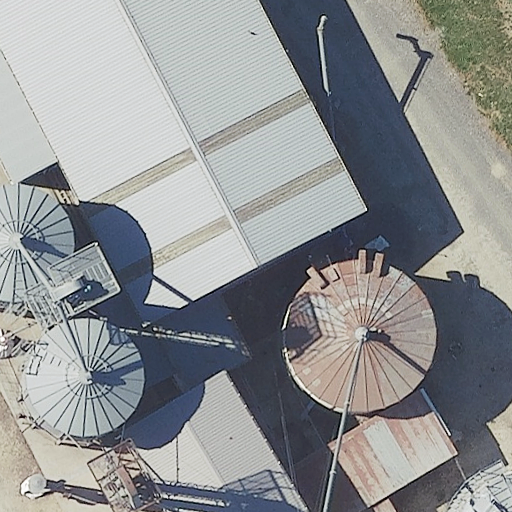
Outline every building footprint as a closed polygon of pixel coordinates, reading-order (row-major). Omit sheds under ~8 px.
[(0,0),(0,95),(23,138),(31,133),(120,295),(331,179),(232,0),(0,0)] [(0,248),(1,248),(10,243),(19,235),(26,227),(31,217),(34,206),(36,196),(36,184),(34,174),(30,163),(24,154),(17,146),(8,139),(0,134),(0,248)] [(265,289),(262,302),(260,314),(261,327),(265,339),(270,351),(277,362),(286,371),(297,378),(308,384),(321,387),(334,388),(346,387),(359,384),(371,379),(381,371),(390,362),(398,352),(403,340),(407,328),(408,315),(407,302),(403,290),(398,278),(391,268),(382,258),(371,251),(360,246),(347,242),(335,241),(322,242),(309,245),(298,251),(287,258),(278,267),(271,278),(265,289)] [(0,383),(1,384),(12,388),(22,390),(34,389),(44,387),(55,383),(64,377),(72,370),(79,361),(85,352),(88,341),(90,330),(90,319),(88,309),(84,298),(78,289),(71,281),(62,274),(52,268),(42,265),(31,263),(20,263),(9,265),(0,269),(0,383)] [(208,282),(139,320),(166,369),(235,330),(208,282)] [(108,419),(105,432),(104,445),(105,457),(108,470),(113,482),(121,492),(130,501),(140,509),(147,511),(207,511),(214,509),(224,502),(233,493),(241,482),(246,470),(250,458),(251,445),(250,433),(247,420),(241,409),(234,398),(225,389),(214,381),(203,376),(190,373),(178,371),(165,372),(152,376),(141,381),(130,388),(121,397),(114,408),(108,419)] [(399,511),(378,474),(444,437),(409,376),(312,431),(271,454),(288,485),(241,511),(399,511)] [(414,483),(411,496),(409,508),(409,511),(511,511),(511,441),(509,440),(496,436),(484,435),(471,436),(458,439),(447,445),(436,452),(427,461),(420,472),(414,483)]
